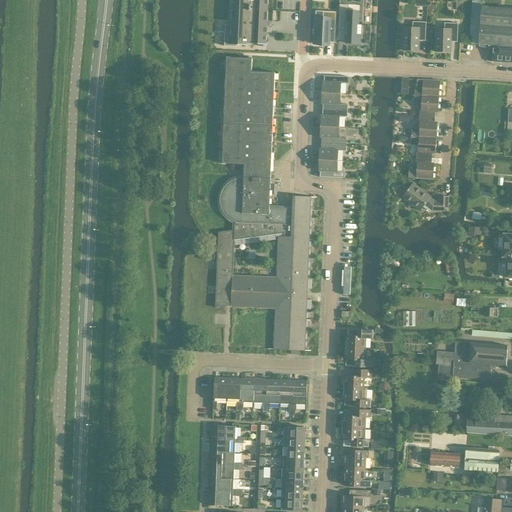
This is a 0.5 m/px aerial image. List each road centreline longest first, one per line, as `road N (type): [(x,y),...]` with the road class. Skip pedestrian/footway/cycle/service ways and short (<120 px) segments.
road 1 (primary): [(77,511),(106,0)]
road 2 (unclassified): [(80,0),(55,511)]
road 3 (residential): [(328,366),(335,195),(301,182)]
road 4 (residential): [(196,419),(198,362),(328,366)]
road 5 (residential): [(322,511),(328,366)]
road 6 (residential): [(450,71),(305,65)]
